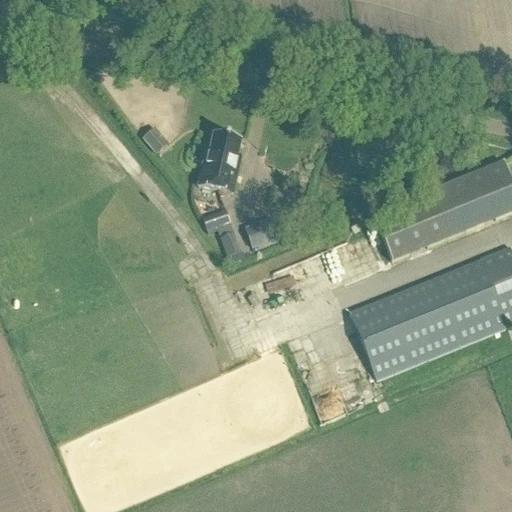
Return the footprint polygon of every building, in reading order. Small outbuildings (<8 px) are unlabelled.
[(163,142),(154,131),(141,143),(150,153),(163,142)] [(205,154),(196,191),(232,199),(240,162),(236,161),(240,144),(212,138),(208,155),(205,154)] [(511,192),(502,167),(492,171),(373,219),(391,265),(511,216),(511,192)] [(201,223),(206,236),(215,232),(226,263),(239,258),(224,215),(201,223)] [(243,233),(251,254),(278,244),(270,223),(243,233)] [(511,256),(510,252),(479,266),(505,330),(506,333),(511,330),(511,256)] [(309,262),(297,266),(308,299),(320,295),(309,262)] [(505,330),(479,266),(348,319),(374,383),(505,330)]
